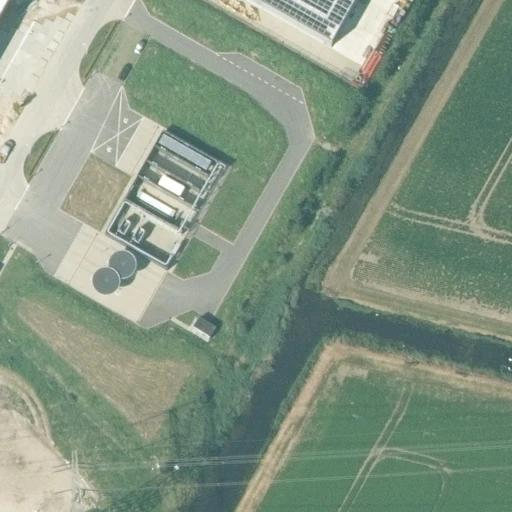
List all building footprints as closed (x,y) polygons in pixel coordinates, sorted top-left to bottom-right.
[(0,0),(0,23),(13,0),(0,0)] [(243,0),(330,49),(357,0),(243,0)] [(116,276),(120,277),(125,276),(129,274),(132,271),(134,267),(135,262),(134,258),(132,254),(128,251),(124,249),(119,249),(115,250),(111,253),(109,257),(107,261),(107,266),(109,270),(112,273),(116,276)] [(102,293),(107,293),(111,292),(114,290),(117,287),(119,283),(119,278),(118,274),(116,271),(113,268),(110,266),(106,265),(102,266),(98,267),(95,270),(92,273),(91,277),(91,282),(92,286),(95,289),(98,292),(102,293)] [(198,319),(192,329),(209,339),(214,329),(198,319)]
